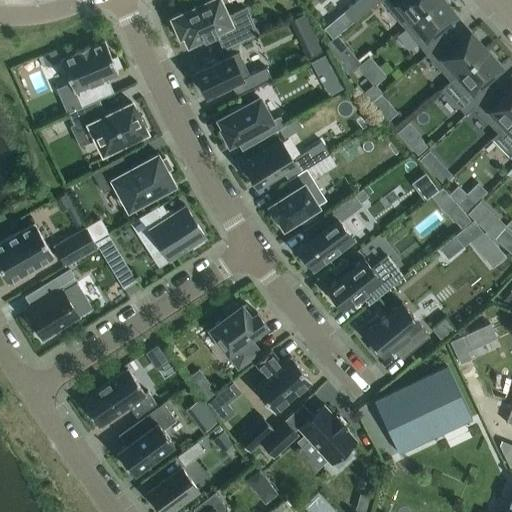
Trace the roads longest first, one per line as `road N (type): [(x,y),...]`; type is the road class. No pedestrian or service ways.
road 1 (residential): [(121,0),(174,125),(250,252)]
road 2 (residential): [(30,392),(250,252)]
road 3 (residential): [(250,252),(362,393)]
road 4 (residential): [(30,392),(113,511)]
